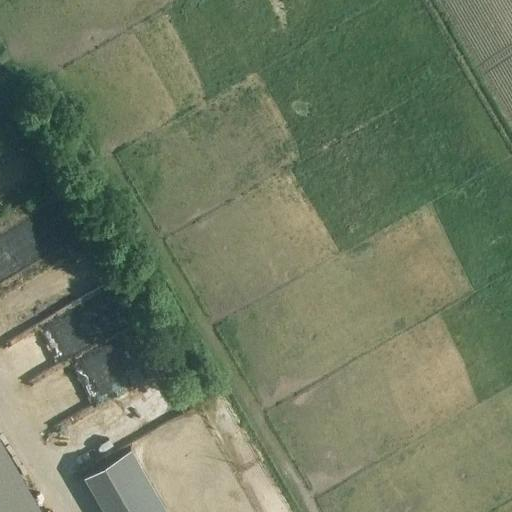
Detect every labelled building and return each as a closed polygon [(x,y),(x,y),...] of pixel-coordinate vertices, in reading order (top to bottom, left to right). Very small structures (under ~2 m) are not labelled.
[(0,269),(17,259),(0,230),(0,269)] [(81,261),(0,299),(0,330),(1,334),(94,289),(81,261)] [(80,303),(88,318),(115,304),(107,289),(80,303)] [(108,439),(169,414),(157,383),(53,427),(57,436),(64,434),(67,440),(89,431),(91,438),(105,432),(108,439)] [(40,511),(0,441),(0,511),(40,511)] [(165,467),(182,458),(176,447),(159,456),(165,467)] [(111,511),(167,511),(132,450),(90,474),(111,511)]
